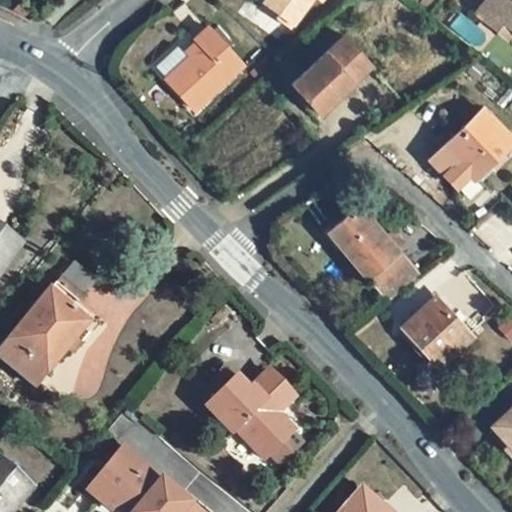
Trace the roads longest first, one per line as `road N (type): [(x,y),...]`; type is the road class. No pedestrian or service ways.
road 1 (residential): [(223,248),(362,154),(511,289)]
road 2 (tertiary): [(223,248),(381,408),(465,511)]
road 3 (tertiary): [(39,65),(91,104),(223,248)]
